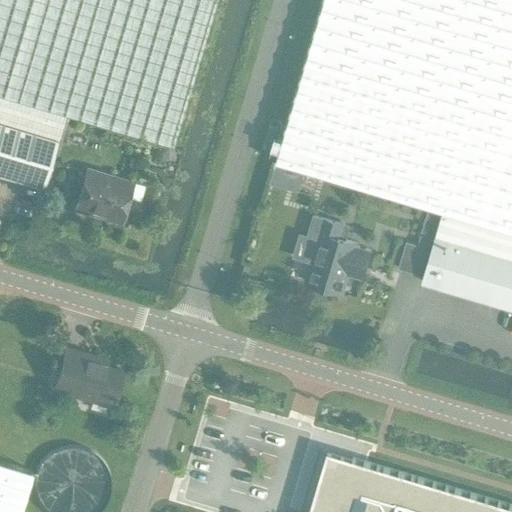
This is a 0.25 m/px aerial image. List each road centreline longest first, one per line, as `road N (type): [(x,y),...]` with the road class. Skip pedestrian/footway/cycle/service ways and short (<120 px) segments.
road 1 (unclassified): [(511,431),(187,334)]
road 2 (unclassified): [(187,334),(0,278)]
road 3 (unclassified): [(135,511),(187,334)]
